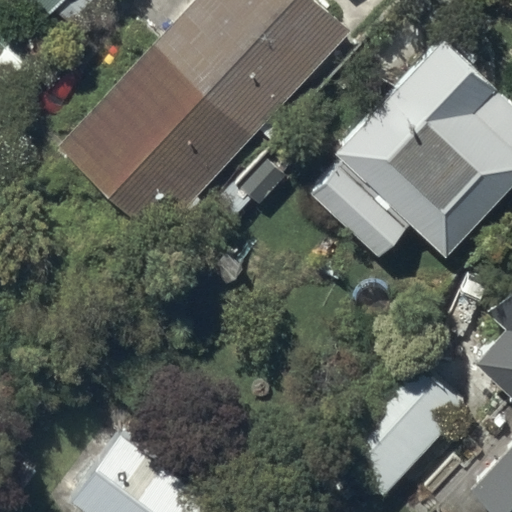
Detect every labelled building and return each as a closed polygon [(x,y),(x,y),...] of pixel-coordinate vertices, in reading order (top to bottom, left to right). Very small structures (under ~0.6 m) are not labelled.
[(327,0),(184,0),(58,135),(157,227),(350,21),(327,0)] [(511,95),(441,28),(333,141),(444,246),(511,174),(511,95)] [(0,141),(0,216),(38,178),(0,141)] [(336,155),(308,185),(377,248),(405,217),(336,155)] [(472,349),(511,386),(511,435),(472,478),(507,511),(511,511),(511,263),(483,295),(504,314),(472,349)] [(465,396),(401,340),(322,431),(386,486),(465,396)] [(122,427),(70,494),(93,511),(213,511),(221,503),(122,427)]
